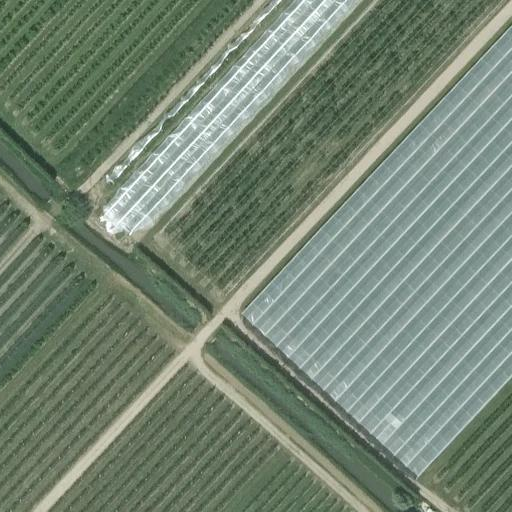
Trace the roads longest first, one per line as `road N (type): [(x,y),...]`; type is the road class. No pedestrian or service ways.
road 1 (track): [(40,511),(511,6)]
road 2 (track): [(0,272),(260,0)]
road 3 (track): [(449,511),(405,482),(223,315)]
road 4 (track): [(188,353),(361,511)]
